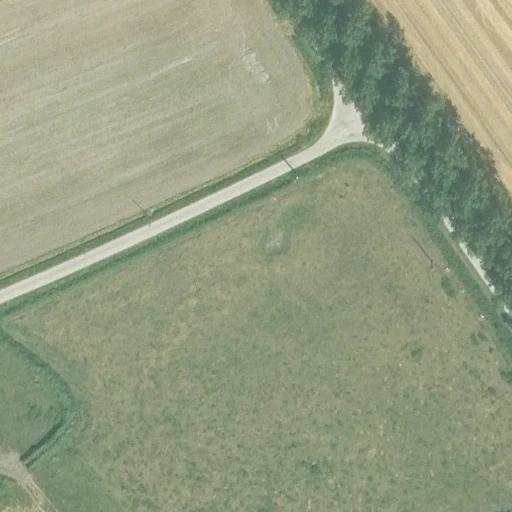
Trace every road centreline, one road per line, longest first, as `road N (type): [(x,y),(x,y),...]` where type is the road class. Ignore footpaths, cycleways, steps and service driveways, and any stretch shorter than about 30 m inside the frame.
road 1 (unclassified): [(291,0),(364,120),(319,149),(0,295)]
road 2 (track): [(511,308),(402,155),(364,120)]
